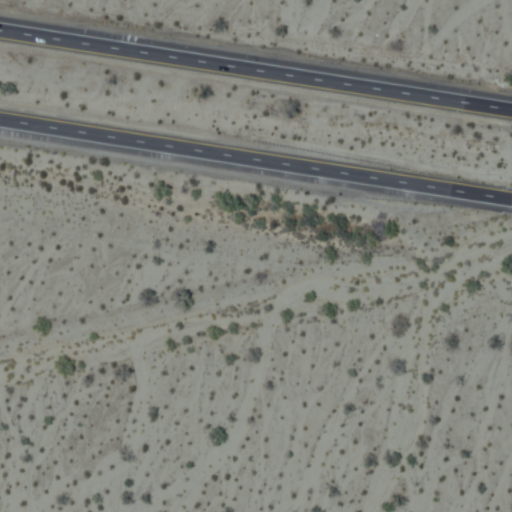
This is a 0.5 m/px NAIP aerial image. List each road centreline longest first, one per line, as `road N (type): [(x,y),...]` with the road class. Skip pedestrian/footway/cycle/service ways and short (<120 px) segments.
road 1 (motorway): [(0,123),(511,202)]
road 2 (motorway): [(511,103),(0,24)]
